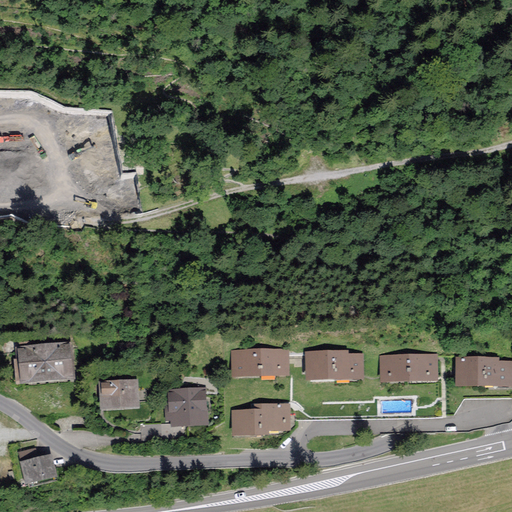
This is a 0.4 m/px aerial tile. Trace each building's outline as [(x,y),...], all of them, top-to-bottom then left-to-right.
[(18,364),(20,380),(70,375),(67,347),(42,350),(42,348),(35,349),(35,345),(21,347),(22,363),(18,364)] [(236,355),(236,374),(285,372),(284,354),(266,355),(266,350),(254,350),(254,355),(236,355)] [(334,356),(310,356),(311,374),(335,374),(335,377),(359,377),(359,359),(345,359),(345,353),(334,354),(334,356)] [(402,356),(402,360),(384,361),(385,379),(433,378),(433,359),(415,360),(415,355),(402,356)] [(464,360),(462,360),(462,362),(461,362),(461,380),(484,380),(484,384),(509,384),(509,366),(495,366),(495,360),(484,360),(484,362),(464,362),(464,360)] [(135,404),(135,402),(147,401),(146,390),(134,391),(134,384),(104,385),(105,405),(135,404)] [(175,408),(176,423),(203,421),(202,401),(191,402),(190,393),(172,394),(173,408),(175,408)] [(257,414),(237,414),(237,433),(262,432),(262,428),(286,427),(285,408),(280,408),(280,406),(278,406),(278,408),(257,408),(257,414)] [(38,484),(55,480),(49,458),(38,461),(35,450),(20,453),(22,464),(24,464),(28,480),(37,477),(38,484)]
